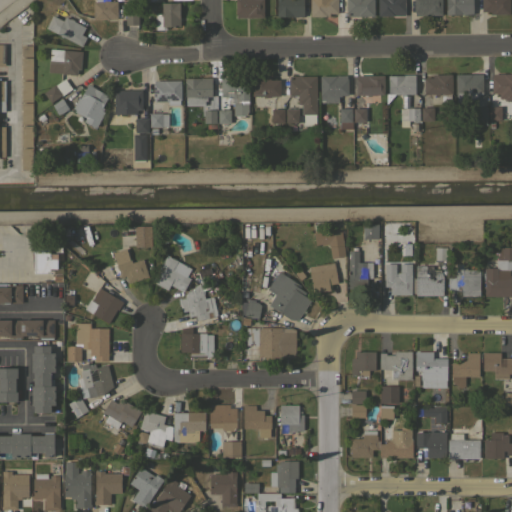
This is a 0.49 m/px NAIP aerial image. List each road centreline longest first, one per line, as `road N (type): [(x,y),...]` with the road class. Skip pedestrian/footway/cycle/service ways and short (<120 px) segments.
road 1 (residential): [(119,55),(511,45)]
road 2 (residential): [(144,322),(144,368),(158,386),(328,381)]
road 3 (residential): [(328,511),(334,326)]
road 4 (residential): [(328,484),(511,486)]
road 5 (residential): [(334,326),(511,325)]
